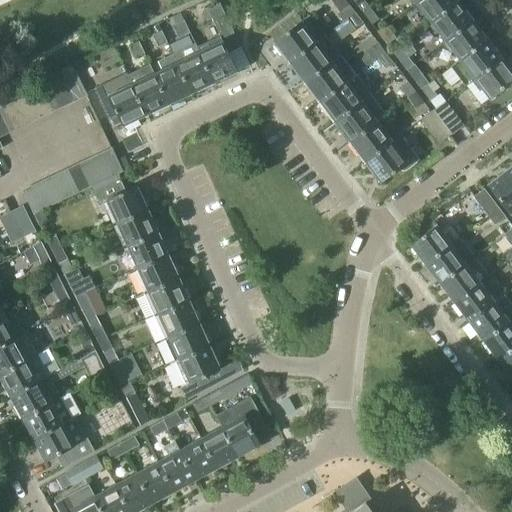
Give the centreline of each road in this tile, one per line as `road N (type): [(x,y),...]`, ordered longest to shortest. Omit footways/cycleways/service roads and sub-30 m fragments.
road 1 (residential): [(371,229),(269,88),(172,128),(165,146),(257,349),(287,368),(343,365)]
road 2 (residential): [(511,415),(371,229)]
road 3 (residential): [(371,229),(511,121)]
road 4 (residential): [(465,511),(426,473),(364,447),(338,446)]
road 5 (residential): [(343,365),(371,229)]
road 6 (residential): [(338,446),(219,511)]
